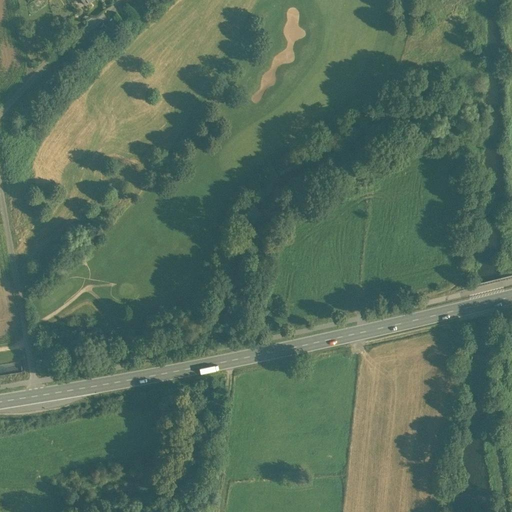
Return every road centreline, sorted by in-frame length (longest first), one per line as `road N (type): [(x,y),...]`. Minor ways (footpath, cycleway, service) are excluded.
road 1 (tertiary): [(34,395),(511,296)]
road 2 (unclassified): [(0,190),(34,395)]
road 3 (unclassified): [(126,0),(31,73),(0,110)]
